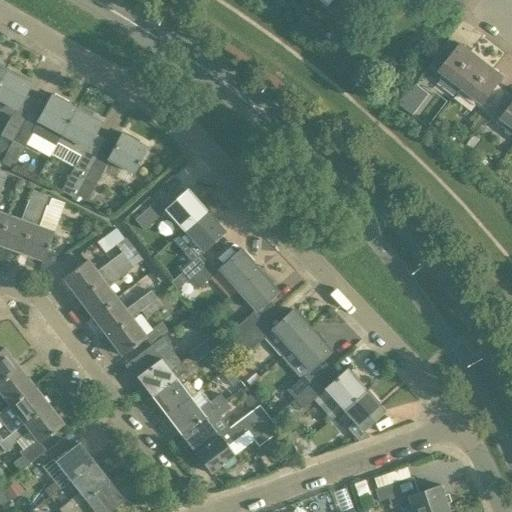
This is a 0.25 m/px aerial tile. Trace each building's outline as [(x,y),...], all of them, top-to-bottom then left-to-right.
[(337,0),(338,1),(335,4),(336,15),(340,18),(340,17),(350,25),(367,2),(364,0),(337,0)] [(339,51),(345,44),(336,37),(334,38),(330,44),(339,51)] [(457,93),(482,60),(461,44),(455,52),(445,45),(426,69),(457,93)] [(482,60),(457,93),(482,112),(488,116),(507,92),(497,85),(503,77),(482,60)] [(6,72),(4,70),(0,77),(0,111),(9,116),(0,134),(0,135),(11,142),(28,112),(17,106),(29,84),(25,82),(26,80),(8,70),(6,72)] [(511,134),(511,96),(507,92),(488,116),(511,134)] [(53,97),(50,95),(38,117),(28,112),(11,142),(0,163),(12,169),(31,133),(54,146),(56,142),(75,109),(67,104),(68,103),(54,95),(53,97)] [(404,99),(399,105),(412,116),(417,109),(404,99)] [(78,108),(77,110),(75,109),(56,142),(54,146),(49,155),(73,168),(60,191),(72,197),(98,149),(88,144),(99,122),(91,118),(92,116),(78,108)] [(475,133),(488,116),(482,112),(470,129),(475,133)] [(138,140),(124,132),(122,135),(120,134),(108,155),(98,149),(72,197),(73,198),(75,195),(86,201),(106,163),(105,162),(107,159),(132,172),(145,148),(136,143),(138,140)] [(9,141),(0,136),(0,151),(3,153),(9,141)] [(0,245),(18,252),(39,193),(31,190),(20,220),(6,215),(0,231),(0,245)] [(183,230),(204,211),(199,205),(201,203),(192,192),(189,194),(185,190),(164,209),(183,230)] [(39,193),(18,252),(41,261),(52,231),(38,226),(49,196),(39,193)] [(153,202),(133,219),(142,229),(162,212),(153,202)] [(206,213),(204,211),(183,230),(191,240),(181,249),(191,259),(198,253),(201,250),(223,231),(216,224),(218,222),(208,211),(206,213)] [(123,239),(115,228),(96,242),(104,253),(123,239)] [(61,277),(76,297),(126,259),(127,261),(136,254),(129,246),(121,252),(95,271),(86,259),(61,277)] [(239,249),(217,268),(217,269),(236,289),(258,270),(252,264),(254,262),(243,250),(241,251),(239,249)] [(187,279),(206,262),(198,253),(191,259),(184,266),(179,270),(183,275),(187,279)] [(91,316),(115,298),(107,286),(132,267),(127,261),(126,259),(76,297),(91,316)] [(210,277),(215,272),(206,262),(187,279),(190,283),(196,289),(203,283),(210,277)] [(236,289),(254,310),(251,312),(251,313),(231,330),(240,339),(240,340),(275,308),(267,299),(276,291),(270,284),(272,283),(261,271),(260,272),(258,270),(236,289)] [(115,298),(91,316),(105,335),(130,317),(139,310),(155,297),(150,290),(124,310),(115,298)] [(161,305),(155,297),(139,310),(145,318),(161,305)] [(289,350),(311,330),(305,323),(307,322),(296,310),(294,312),(292,309),(283,317),(275,308),(240,340),(240,339),(224,354),(227,357),(230,361),(239,353),(242,357),(263,338),(281,358),(289,350)] [(130,317),(105,335),(120,355),(145,336),(130,317)] [(311,330),(289,350),(307,369),(305,372),(285,390),(294,399),(329,368),(321,358),(329,351),(323,344),(325,342),(314,330),(313,332),(311,330)] [(135,376),(150,396),(195,362),(190,355),(179,363),(170,351),(172,350),(166,342),(169,340),(165,335),(162,337),(162,336),(136,356),(146,368),(135,376)] [(226,357),(227,357),(224,354),(218,346),(210,352),(219,364),(226,357)] [(0,379),(18,366),(12,357),(11,358),(3,347),(0,348),(0,379)] [(150,396),(165,415),(188,397),(189,398),(196,393),(187,381),(191,378),(190,377),(200,369),(195,362),(150,396)] [(0,393),(9,404),(33,386),(24,374),(25,374),(18,366),(0,379),(0,393)] [(259,378),(250,368),(242,376),(250,386),(259,378)] [(343,409),(364,390),(358,383),(359,381),(349,370),(347,371),(345,369),(337,376),(329,368),(294,399),(294,400),(290,404),(297,411),(301,408),(302,409),(313,400),(330,420),(342,409),(343,409)] [(237,380),(230,371),(225,375),(232,384),(237,380)] [(33,386),(9,404),(9,405),(0,412),(0,415),(7,424),(0,429),(0,441),(48,404),(41,395),(41,396),(33,386)] [(364,390),(343,409),(353,421),(346,428),(354,437),(383,411),(376,404),(378,402),(367,390),(365,392),(364,390)] [(179,434),(224,400),(219,393),(198,409),(189,398),(188,397),(165,415),(179,434)] [(242,399),(251,410),(258,405),(249,394),(242,399)] [(224,400),(179,434),(194,453),(228,427),(219,415),(229,407),(224,400)] [(29,431),(35,438),(18,452),(21,456),(12,463),(18,471),(45,451),(38,443),(45,437),(47,439),(53,434),(52,432),(63,424),(54,412),(48,404),(0,441),(0,446),(4,451),(29,431)] [(231,456),(232,455),(253,440),(258,446),(278,430),(258,405),(251,410),(228,427),(194,453),(209,473),(220,464),(224,469),(235,461),(231,456)] [(299,429),(288,434),(298,458),(309,453),(299,429)] [(77,442),(66,451),(59,442),(39,459),(46,468),(54,461),(63,473),(54,481),(43,490),(48,497),(69,481),(69,480),(92,462),(77,442)] [(69,480),(69,481),(78,492),(68,500),(69,501),(58,509),(60,511),(67,511),(107,481),(92,462),(69,480)] [(418,493),(412,477),(374,489),(379,502),(389,499),(391,506),(410,499),(414,511),(447,511),(450,511),(441,485),(418,493)] [(0,486),(10,500),(22,492),(12,478),(0,486)] [(107,511),(122,501),(107,481),(67,511),(90,511),(92,511),(93,511),(107,511)]
